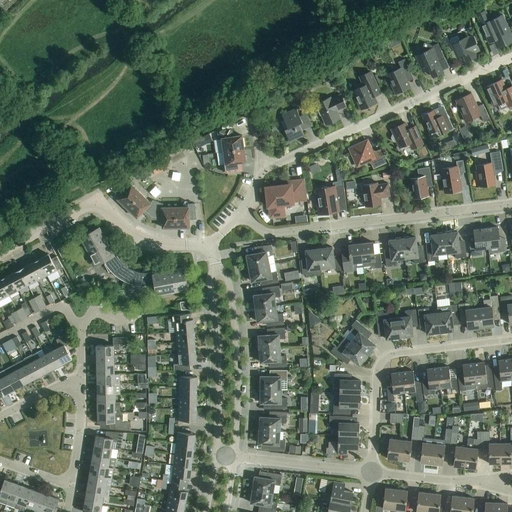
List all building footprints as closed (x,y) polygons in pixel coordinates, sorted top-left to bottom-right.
[(489,43),(493,41),(497,48),(511,41),(511,35),(509,28),(507,24),(503,15),(490,21),(485,11),(476,15),(489,43)] [(450,41),(457,58),(463,56),(466,62),(477,57),(475,52),(479,50),(473,37),(468,39),(468,37),(459,41),(458,37),(455,37),(450,39),(450,41)] [(416,56),(423,72),(429,70),(433,77),(443,73),(438,62),(445,59),(438,44),(431,47),(431,46),(425,43),(422,49),(424,52),(416,56)] [(401,68),(387,75),(396,94),(410,87),(404,74),(410,71),(405,59),(398,62),(401,68)] [(364,83),(360,84),(359,87),(360,88),(353,91),(361,109),(376,103),(374,97),(380,94),(371,72),(362,76),(361,78),(364,83)] [(511,105),(511,86),(506,89),(502,80),(485,87),(494,107),(498,105),(500,110),(508,107),(511,105)] [(309,93),(312,89),(307,84),(303,89),(309,93)] [(299,101),(302,94),(296,92),(293,99),(299,101)] [(457,103),(456,105),(456,106),(457,108),(459,109),(460,110),(466,122),(481,115),(484,122),(490,119),(483,104),(477,107),(471,94),(456,100),(457,103)] [(319,109),(317,110),(320,116),(321,115),(326,125),(340,119),(337,111),(346,106),(341,95),(331,99),(331,97),(316,104),(319,109)] [(289,138),(287,139),(289,143),(295,141),(295,139),(304,135),(302,130),(311,126),(306,113),(300,116),(296,109),(282,115),(288,128),(285,130),(289,138)] [(422,116),(431,133),(439,130),(441,134),(454,129),(447,114),(441,117),(439,114),(436,116),(433,111),(422,116)] [(391,138),(393,141),(395,142),(397,141),(400,148),(405,145),(406,147),(408,148),(410,147),(411,149),(423,144),(415,127),(408,129),(406,123),(392,129),(394,135),(392,136),(391,138)] [(222,139),(224,152),(244,149),(242,136),(234,137),(233,129),(221,131),(217,132),(218,140),(222,139)] [(209,134),(195,142),(198,148),(212,141),(209,134)] [(458,135),(452,137),(453,140),(456,145),(462,143),(458,135)] [(380,150),(380,151),(373,154),(367,140),(349,148),(357,167),(367,162),(371,164),(374,169),(386,163),(381,150),(380,150)] [(422,156),(430,152),(426,145),(419,149),(422,156)] [(244,149),(224,152),(226,164),(222,165),(223,172),(226,173),(242,171),(241,163),(246,162),(244,149)] [(476,165),(480,187),(495,185),(493,169),(503,167),(500,151),(490,153),(491,163),(476,165)] [(155,175),(170,168),(165,159),(150,166),(155,175)] [(457,166),(441,169),(443,184),(444,184),(446,193),(460,190),(459,181),(460,181),(459,178),(460,178),(459,173),(465,172),(463,160),(456,162),(457,166)] [(319,171),(316,164),(309,167),(312,174),(319,171)] [(411,178),(414,198),(428,196),(426,183),(432,182),(429,167),(418,169),(419,177),(411,178)] [(345,181),(340,169),(335,170),(337,182),(345,181)] [(189,228),(189,219),(197,219),(195,204),(188,204),(188,207),(163,208),(163,204),(153,200),(151,203),(132,185),(135,183),(130,179),(116,186),(123,193),(118,199),(137,218),(143,212),(151,220),(162,220),(162,228),(189,228)] [(293,201),(305,200),(303,181),(290,182),(290,185),(268,187),(266,190),(268,207),(269,207),(270,215),(273,217),(281,216),(280,205),(293,204),(293,201)] [(356,188),(355,181),(346,182),(347,189),(356,188)] [(337,211),(336,205),(346,204),(343,182),(343,186),(334,188),(333,187),(329,188),(327,187),(325,187),(323,188),(321,189),(317,190),(318,194),(317,197),(317,199),(317,201),(318,203),(318,205),(319,207),(320,209),(321,214),(325,213),(327,214),(329,214),(332,213),(333,212),(337,211)] [(380,198),(390,196),(388,183),(378,185),(378,183),(362,186),(365,207),(381,204),(380,198)] [(498,227),(486,229),(488,248),(495,248),(496,253),(507,251),(505,239),(499,240),(498,227)] [(152,288),(151,285),(155,284),(157,295),(188,289),(184,269),(161,273),(161,271),(151,273),(148,273),(145,273),(143,273),(141,273),(138,272),(135,271),(132,270),(131,269),(128,268),(127,267),(125,265),(123,264),(121,262),(120,260),(119,259),(118,257),(116,255),(112,247),(110,248),(99,228),(81,237),(96,265),(105,260),(107,263),(104,264),(109,273),(113,270),(115,273),(117,274),(119,276),(122,278),(124,279),(126,280),(128,281),(130,282),(133,283),(135,284),(137,284),(140,284),(142,285),(143,289),(152,288)] [(488,248),(486,229),(474,230),(475,243),(469,244),(471,256),(482,254),(481,249),(488,248)] [(457,232),(444,234),(447,253),(455,252),(456,258),(467,257),(465,242),(459,243),(457,232)] [(447,253),(444,234),(431,235),(432,246),(426,247),(428,262),(434,261),(439,260),(447,259),(447,253)] [(416,237),(402,239),(405,259),(413,258),(414,264),(425,262),(423,247),(417,248),(416,237)] [(405,259),(402,239),(389,240),(390,251),(384,252),(386,267),(397,266),(396,260),(405,259)] [(373,242),(361,244),(364,267),(371,266),(371,269),(382,267),(380,254),(374,254),(373,242)] [(357,268),(364,267),(361,244),(349,245),(349,249),(341,250),(344,272),(357,271),(357,268)] [(245,261),(247,269),(269,265),(267,256),(273,255),(271,245),(256,247),(258,253),(246,255),(248,261),(245,261)] [(58,250),(62,259),(69,255),(64,246),(58,250)] [(332,247),(319,249),(321,269),(335,267),(335,271),(341,270),(340,257),(334,258),(332,247)] [(321,269),(319,249),(306,250),(307,261),(301,262),(303,274),(306,274),(306,277),(322,275),(321,269)] [(39,259),(39,260),(47,276),(63,268),(57,256),(51,259),(49,254),(39,260),(39,259)] [(34,262),(29,265),(38,281),(47,276),(39,260),(34,262)] [(24,267),(20,270),(28,286),(38,281),(29,265),(24,267)] [(269,265),(247,269),(248,277),(251,276),(252,282),(263,280),(264,285),(279,282),(277,272),(271,273),(269,265)] [(288,272),(284,273),(285,282),(299,279),(297,268),(290,269),(288,271),(288,272)] [(15,272),(10,275),(19,291),(28,286),(20,270),(15,272)] [(5,277),(1,280),(9,296),(19,291),(10,275),(5,277)] [(87,285),(83,277),(78,280),(82,288),(87,285)] [(0,300),(9,296),(1,280),(0,280),(0,300)] [(345,284),(334,285),(336,293),(347,291),(345,284)] [(252,301),(253,309),(276,306),(275,298),(281,297),(279,286),(264,288),(265,294),(254,295),(254,301),(252,301)] [(61,289),(65,296),(69,294),(65,287),(61,289)] [(40,295),(34,298),(41,310),(46,307),(40,295)] [(46,297),(50,304),(54,302),(51,295),(46,297)] [(484,308),(478,308),(481,328),(494,326),(492,315),(500,314),(498,295),(490,296),(490,299),(483,300),(484,308)] [(511,323),(511,295),(500,297),(502,312),(508,311),(510,324),(511,323)] [(41,310),(34,298),(29,301),(36,313),(41,310)] [(180,302),(181,310),(192,310),(190,301),(180,302)] [(481,328),(478,308),(470,309),(469,303),(458,304),(460,319),(467,318),(468,329),(481,328)] [(437,307),(438,313),(440,333),(454,331),(452,320),(458,320),(457,305),(450,305),(438,307),(437,307)] [(276,306),(253,309),(254,317),(257,316),(257,322),(269,320),(269,326),(284,325),(283,314),(277,315),(276,306)] [(23,309),(27,317),(31,314),(27,307),(23,309)] [(440,333),(438,313),(429,314),(429,308),(418,309),(420,324),(426,324),(427,334),(440,333)] [(406,317),(397,318),(400,338),(413,336),(412,325),(418,324),(416,310),(405,311),(406,317)] [(400,338),(397,318),(389,319),(388,313),(383,313),(383,311),(376,312),(378,329),(385,328),(386,339),(400,338)] [(322,321),(310,312),(308,313),(310,328),(322,321)] [(175,321),(176,332),(194,331),(194,330),(193,319),(191,320),(190,314),(171,315),(171,316),(167,316),(167,320),(169,322),(175,321)] [(8,317),(12,324),(16,322),(12,315),(8,317)] [(376,345),(364,336),(369,331),(356,320),(351,326),(353,327),(350,331),(348,330),(343,336),(345,337),(351,342),(367,355),(376,345)] [(41,324),(44,330),(49,327),(46,321),(41,324)] [(31,329),(35,335),(39,333),(36,327),(31,329)] [(257,341),(257,349),(280,348),(279,339),(285,339),(284,328),(270,329),(270,335),(259,336),(259,341),(257,341)] [(176,332),(177,343),(195,341),(194,336),(194,331),(176,332)] [(22,334),(25,340),(30,338),(26,332),(22,334)] [(60,347),(55,350),(62,364),(72,359),(65,345),(70,343),(66,335),(56,340),(60,347)] [(12,339),(15,345),(20,343),(17,337),(12,339)] [(96,345),(97,355),(114,355),(114,350),(120,350),(120,344),(126,344),(126,337),(113,338),(113,345),(96,345)] [(351,342),(345,337),(337,347),(335,346),(331,351),(344,362),(348,356),(359,365),(367,355),(351,342)] [(177,343),(178,354),(196,352),(195,347),(195,341),(177,343)] [(3,344),(6,350),(11,348),(7,342),(3,344)] [(280,348),(257,349),(258,357),(260,357),(260,362),(272,362),(272,368),(287,367),(286,356),(280,356),(280,348)] [(55,350),(45,355),(53,370),(62,364),(55,350)] [(196,352),(178,354),(179,364),(174,365),(174,371),(190,370),(190,364),(197,363),(196,352)] [(37,353),(33,355),(43,375),(53,370),(45,355),(39,358),(37,353)] [(33,355),(23,360),(34,380),(43,375),(33,355)] [(97,355),(97,365),(114,365),(114,355),(97,355)] [(511,380),(509,359),(498,361),(500,374),(494,374),(496,391),(502,390),(501,381),(511,380)] [(23,360),(14,365),(24,385),(34,380),(23,360)] [(485,362),(474,364),(476,384),(487,383),(487,387),(494,387),(492,374),(486,375),(485,362)] [(476,384),(474,364),(462,365),(464,378),(458,379),(460,391),(466,390),(465,385),(476,384)] [(4,370),(7,375),(15,390),(24,385),(14,365),(4,370)] [(97,365),(97,375),(115,374),(114,365),(97,365)] [(449,367),(438,368),(440,389),(446,388),(447,394),(458,393),(456,379),(450,380),(449,367)] [(440,389),(438,368),(427,369),(428,382),(422,383),(424,395),(435,394),(434,389),(440,389)] [(4,370),(0,372),(0,386),(5,395),(15,390),(7,375),(4,370)] [(258,382),(258,390),(287,390),(287,370),(272,370),(272,376),(261,376),(261,382),(258,382)] [(402,372),(404,393),(410,392),(411,397),(416,396),(417,402),(423,401),(421,383),(415,384),(413,371),(402,372)] [(394,394),(404,393),(402,372),(391,374),(393,387),(387,387),(388,402),(394,401),(394,394)] [(97,375),(97,384),(120,384),(120,374),(115,374),(97,375)] [(340,385),(340,393),(360,394),(360,381),(349,380),(349,374),(334,374),(334,385),(340,385)] [(179,377),(179,388),(197,388),(197,377),(179,377)] [(97,384),(97,394),(115,393),(115,394),(120,394),(120,384),(97,384)] [(179,388),(179,399),(197,399),(197,393),(197,388),(179,388)] [(287,390),(258,390),(258,398),(261,398),(261,403),(272,403),(272,409),(287,409),(287,398),(281,398),(281,390),(287,390)] [(97,394),(97,403),(115,403),(115,394),(115,393),(97,394)] [(360,394),(340,393),(340,402),(334,402),(333,414),(348,415),(348,407),(359,407),(360,394)] [(179,399),(178,409),(197,410),(197,404),(197,399),(179,399)] [(97,403),(98,413),(120,413),(120,403),(115,403),(97,403)] [(395,411),(394,403),(386,404),(387,412),(395,411)] [(197,410),(178,409),(178,421),(196,421),(197,410)] [(258,422),(257,430),(280,432),(280,423),(286,423),(287,413),(272,412),(272,418),(260,417),(260,422),(258,422)] [(485,419),(484,412),(473,413),(473,420),(485,419)] [(120,413),(98,413),(98,423),(115,423),(115,430),(131,431),(131,422),(122,422),(122,413),(120,413)] [(390,423),(403,423),(403,414),(390,413),(390,423)] [(339,429),(339,435),(359,436),(359,423),(343,423),(344,417),(330,416),(329,428),(339,429)] [(299,418),(299,432),(307,432),(307,418),(299,418)] [(280,432),(257,430),(257,438),(259,438),(259,444),(270,444),(270,450),(285,451),(285,440),(279,440),(280,432)] [(177,432),(176,443),(194,446),(194,445),(195,434),(177,432)] [(467,448),(465,468),(476,469),(479,444),(483,444),(483,432),(477,432),(477,439),(468,438),(467,448)] [(490,432),(483,432),(483,444),(489,444),(489,464),(500,464),(500,444),(490,444),(490,432)] [(359,436),(339,435),(338,442),(329,442),(329,448),(326,448),(326,454),(347,455),(347,449),(358,449),(359,436)] [(96,436),(95,445),(112,448),(114,439),(96,436)] [(387,459),(398,460),(401,440),(390,439),(387,459)] [(401,440),(398,460),(409,462),(412,441),(401,440)] [(176,443),(175,454),(193,456),(193,451),(194,451),(194,446),(176,443)] [(420,463),(432,464),(434,444),(423,443),(420,463)] [(434,444),(432,464),(443,465),(445,445),(434,444)] [(511,444),(500,444),(500,464),(511,464),(511,444)] [(95,445),(93,455),(110,458),(112,448),(95,445)] [(300,454),(301,447),(290,445),(289,452),(300,454)] [(454,467),(465,468),(467,448),(456,446),(454,467)] [(175,454),(174,465),(192,467),(192,462),(193,456),(175,454)] [(93,455),(91,464),(109,467),(110,458),(93,455)] [(91,464),(90,474),(112,478),(114,468),(109,467),(91,464)] [(172,476),(171,482),(188,485),(189,478),(190,478),(192,467),(174,465),(172,476)] [(158,479),(158,480),(167,481),(169,473),(164,472),(163,476),(161,475),(160,480),(158,479)] [(252,482),(251,489),(273,493),(274,485),(280,485),(282,475),(267,472),(266,478),(255,477),(254,482),(252,482)] [(90,474),(88,483),(110,487),(112,478),(90,474)] [(0,502),(6,505),(14,483),(5,480),(0,492),(0,502)] [(167,481),(158,480),(156,488),(166,489),(167,481)] [(332,494),(330,501),(351,505),(353,492),(344,491),(345,484),(327,480),(325,492),(332,494)] [(170,488),(168,499),(186,503),(188,492),(187,491),(188,485),(171,482),(170,488)] [(15,508),(23,486),(14,483),(6,505),(15,508)] [(86,493),(104,496),(109,497),(110,487),(88,483),(86,493)] [(24,511),(26,506),(32,489),(23,486),(15,508),(24,511)] [(394,510),(396,490),(385,488),(382,511),(388,511),(389,509),(394,510)] [(26,506),(35,509),(41,493),(32,489),(26,506)] [(262,505),(261,511),(265,511),(275,511),(277,503),(272,502),(273,493),(251,489),(249,497),(251,498),(251,503),(262,505)] [(408,491),(396,490),(394,510),(405,511),(408,491)] [(416,511),(427,511),(430,493),(419,492),(416,511)] [(35,509),(42,511),(44,511),(50,496),(41,493),(35,509)] [(86,493),(85,502),(102,505),(104,496),(86,493)] [(438,511),(441,495),(430,493),(427,511),(438,511)] [(50,496),(44,511),(54,511),(59,499),(50,496)] [(299,506),(300,498),(288,496),(287,504),(299,506)] [(450,511),(461,511),(463,497),(452,496),(450,511)] [(463,497),(461,511),(472,511),(474,498),(463,497)] [(168,499),(166,509),(178,511),(183,511),(186,503),(168,499)] [(349,511),(351,505),(330,501),(329,509),(322,508),(321,511),(349,511)] [(101,511),(102,505),(85,502),(83,511),(101,511)] [(495,511),(496,503),(485,502),(484,511),(495,511)] [(145,505),(137,503),(136,508),(134,511),(143,511),(144,509),(145,505)] [(507,511),(508,504),(496,503),(495,511),(507,511)]
